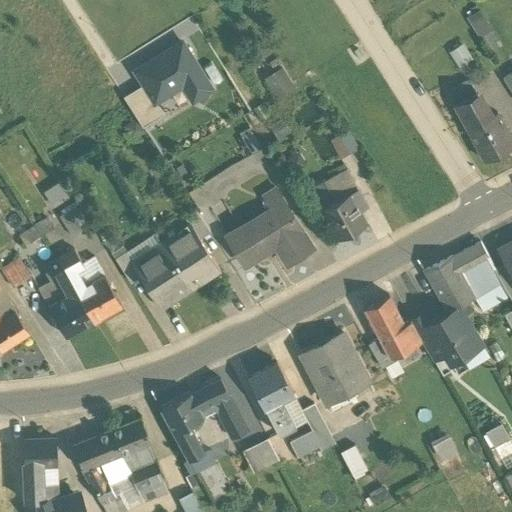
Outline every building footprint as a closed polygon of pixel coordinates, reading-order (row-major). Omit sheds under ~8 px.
[(500,55),(491,41),(482,47),(490,61),(500,55)] [(145,94),(158,115),(186,97),(195,113),(214,101),(183,52),(136,80),(145,94)] [(482,88),(470,71),(463,76),(474,93),(482,88)] [(478,104),(471,90),(449,102),(456,116),(478,104)] [(124,107),(143,137),(164,125),(158,115),(145,94),(124,107)] [(299,104),(293,94),(278,103),(284,114),(299,104)] [(478,104),(456,116),(469,140),(491,128),(478,104)] [(491,128),(469,140),(486,172),(511,157),(511,147),(499,123),(491,128)] [(349,141),(331,152),(341,170),(359,159),(349,141)] [(347,180),(324,193),(335,213),(358,200),(347,180)] [(324,193),(311,200),(322,220),(335,213),(324,193)] [(272,219),(227,247),(245,276),(276,256),(288,274),(314,258),(276,198),(263,206),(272,219)] [(322,220),(321,221),(337,250),(368,234),(361,222),(368,218),(358,200),(335,213),(322,220)] [(74,249),(94,236),(81,216),(61,229),(74,249)] [(212,243),(197,221),(186,229),(191,236),(192,235),(202,250),(212,243)] [(49,230),(35,238),(41,248),(55,239),(49,230)] [(193,301),(222,282),(202,250),(192,235),(191,236),(163,254),(193,301)] [(35,238),(21,248),(27,257),(41,248),(35,238)] [(119,251),(108,258),(116,270),(127,263),(119,251)] [(482,252),(426,281),(427,282),(450,323),(461,316),(503,291),(496,279),(497,278),(482,252)] [(193,301),(163,254),(134,273),(133,274),(137,280),(142,289),(163,321),(193,301)] [(511,254),(502,260),(508,272),(511,279),(511,254)] [(75,261),(60,270),(68,285),(77,281),(84,276),(84,275),(75,261)] [(134,273),(128,264),(117,271),(132,295),(142,289),(137,280),(133,274),(134,273)] [(96,269),(84,275),(84,276),(77,281),(86,298),(106,287),(96,269)] [(14,300),(32,288),(20,270),(2,282),(14,300)] [(60,270),(48,277),(51,283),(56,292),(60,290),(68,285),(60,270)] [(511,279),(508,272),(497,278),(496,279),(503,291),(510,304),(511,306),(511,279)] [(86,298),(77,281),(68,285),(78,302),(86,298)] [(56,292),(51,283),(47,285),(51,294),(40,300),(49,318),(69,307),(60,290),(56,292)] [(78,302),(68,285),(60,290),(69,307),(78,302)] [(86,298),(78,302),(95,334),(123,318),(106,287),(86,298)] [(95,334),(78,302),(69,307),(49,318),(67,349),(95,334)] [(0,303),(0,363),(27,346),(0,303)] [(389,305),(364,318),(379,347),(380,348),(381,347),(392,341),(405,335),(404,333),(389,305)] [(430,334),(429,335),(446,363),(451,372),(483,354),(461,316),(450,323),(430,334)] [(430,334),(424,324),(412,331),(434,370),(446,363),(429,335),(430,334)] [(410,330),(404,333),(405,335),(392,341),(402,360),(421,351),(410,330)] [(369,391),(343,341),(303,363),(329,412),(369,391)] [(392,341),(381,347),(391,366),(392,365),(402,360),(392,341)] [(379,347),(369,353),(382,376),(394,369),(392,365),(391,366),(381,347),(380,348),(379,347)] [(302,419),(277,371),(249,386),(266,418),(267,418),(280,443),(307,429),(302,419)] [(221,388),(204,398),(213,413),(214,413),(230,405),(221,388)] [(204,398),(191,405),(202,428),(217,419),(214,413),(213,413),(204,398)] [(191,405),(162,422),(190,473),(205,465),(189,435),(202,428),(191,405)] [(248,440),(230,405),(214,413),(217,419),(233,448),(248,440)] [(314,412),(302,419),(307,429),(313,440),(320,436),(325,434),(314,412)] [(141,429),(111,442),(122,467),(140,460),(152,454),(141,429)] [(508,475),(511,472),(511,449),(502,434),(487,443),(508,475)] [(320,436),(313,440),(319,452),(326,449),(320,436)] [(313,440),(291,452),(299,467),(321,455),(319,452),(313,440)] [(111,442),(73,457),(83,482),(84,482),(99,476),(121,468),(122,467),(111,442)] [(280,472),(269,450),(244,463),(253,481),(264,475),(266,479),(280,472)] [(461,464),(455,450),(440,457),(446,471),(461,464)] [(58,451),(25,452),(26,511),(39,511),(59,511),(58,451)] [(142,502),(147,511),(157,511),(171,506),(152,454),(140,460),(141,463),(144,462),(150,477),(155,475),(162,492),(142,502)] [(369,481),(356,456),(342,464),(354,488),(369,481)] [(122,467),(121,468),(131,483),(131,484),(132,484),(150,477),(144,462),(141,463),(140,460),(122,467)] [(215,460),(195,471),(217,511),(221,511),(233,506),(226,493),(231,490),(215,460)] [(150,477),(132,484),(134,488),(138,501),(139,503),(142,502),(162,492),(155,475),(150,477)] [(99,476),(84,482),(100,511),(104,511),(115,507),(111,497),(99,476)] [(147,511),(142,502),(139,503),(138,501),(134,488),(111,497),(115,507),(104,511),(147,511)] [(384,511),(390,509),(382,497),(370,504),(374,511),(384,511)]
